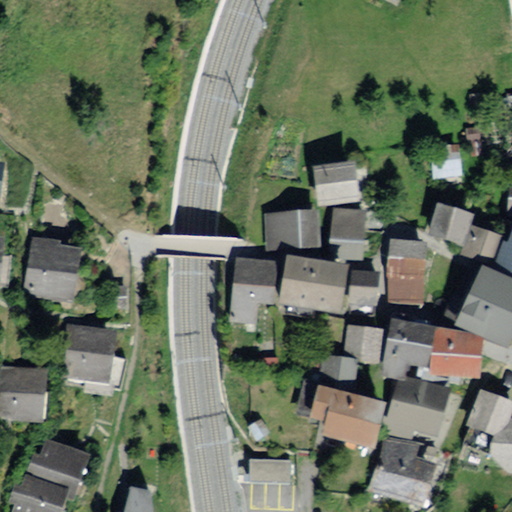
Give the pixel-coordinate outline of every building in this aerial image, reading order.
[(485,134),(466,134),(466,160),(486,159),(485,134)] [(459,147),(432,150),(436,182),(463,180),(459,147)] [(347,164),(308,169),(313,211),(352,206),(347,164)] [(470,216),(437,204),(427,235),(460,247),(470,216)] [(364,215),(342,213),(337,260),(359,263),(361,245),(363,225),(364,215)] [(314,214),(262,216),(263,248),(278,247),(299,246),(315,246),(314,214)] [(511,270),(511,220),(498,215),(492,232),(509,238),(498,266),(511,270)] [(498,237),(475,228),(464,255),(487,265),(498,237)] [(29,240),(18,299),(70,309),(81,250),(29,240)] [(423,248),(389,246),(384,302),(418,304),(423,248)] [(277,262),(234,258),(228,320),(252,323),(254,307),(273,309),(277,262)] [(343,275),(291,265),(283,302),(335,312),(343,275)] [(375,273),(351,270),(347,304),(372,306),(375,273)] [(511,288),(478,272),(456,319),(507,344),(511,333),(511,288)] [(429,331),(389,325),(382,373),(404,376),(405,369),(423,372),(429,331)] [(117,334),(66,326),(57,382),(108,390),(117,334)] [(376,362),(381,331),(349,326),(344,357),(376,362)] [(480,340),(432,334),(427,376),(475,382),(480,340)] [(348,392),(354,370),(329,363),(323,385),(348,392)] [(47,368),(0,365),(0,422),(44,426),(47,368)] [(447,393),(389,378),(375,432),(412,441),(414,433),(435,439),(447,393)] [(329,394),(310,387),(304,406),(322,413),(329,394)] [(376,405),(336,393),(324,435),(364,447),(376,405)] [(471,424),(500,436),(510,452),(508,469),(511,469),(511,422),(508,422),(511,408),(481,396),(471,424)] [(414,454),(382,444),(368,491),(420,506),(431,470),(410,463),(414,454)] [(60,511),(80,461),(47,448),(40,467),(34,484),(29,482),(22,501),(18,511),(60,511)] [(291,462),(251,461),(251,484),(290,484),(291,462)] [(118,511),(150,511),(147,488),(125,484),(118,511)]
